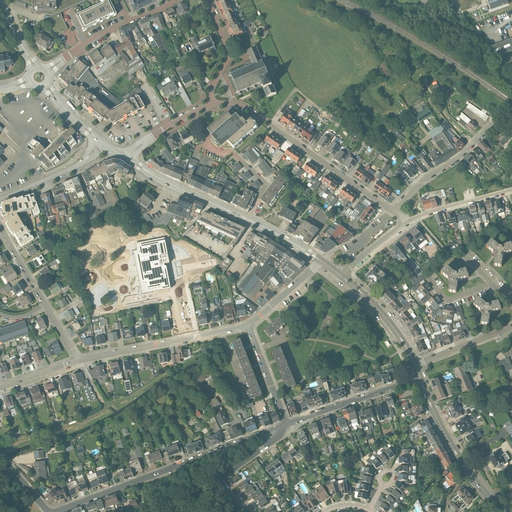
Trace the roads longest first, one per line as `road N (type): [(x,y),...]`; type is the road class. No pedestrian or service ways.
road 1 (residential): [(53,511),(279,426)]
road 2 (residential): [(392,211),(245,108),(213,104)]
road 3 (residential): [(247,325),(75,358)]
road 4 (residential): [(47,71),(103,32),(175,0)]
road 5 (residential): [(194,111),(211,148),(231,152),(264,181),(248,219)]
road 6 (residential): [(287,424),(420,377)]
road 7 (tertiary): [(248,219),(126,158)]
road 8 (residential): [(392,211),(491,123)]
